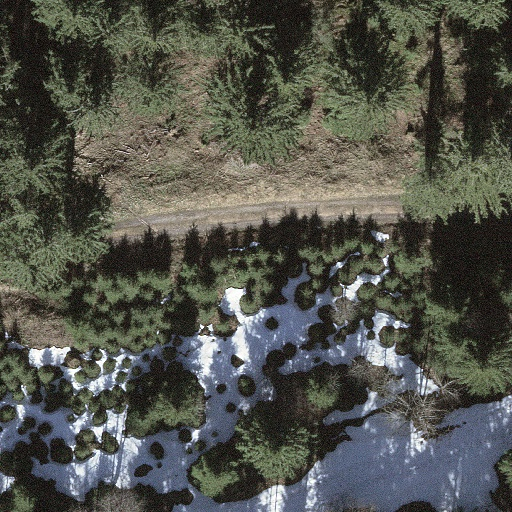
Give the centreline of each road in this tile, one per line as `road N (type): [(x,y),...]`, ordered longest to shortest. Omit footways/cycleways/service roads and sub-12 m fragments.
road 1 (track): [(0,266),(511,212)]
road 2 (track): [(511,429),(306,511)]
